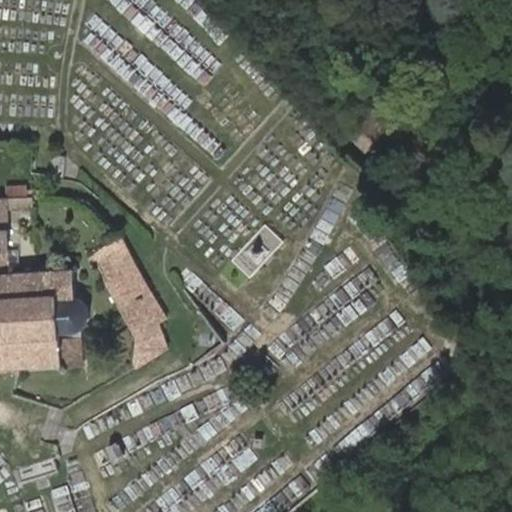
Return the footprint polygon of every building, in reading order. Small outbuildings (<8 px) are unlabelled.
[(28,187),(8,188),(9,199),(28,198),(28,187)] [(0,269),(17,269),(17,264),(10,264),(7,209),(32,208),(32,197),(28,198),(9,199),(0,198),(0,269)] [(229,263),(249,279),(281,239),(261,223),(229,263)] [(133,361),(137,369),(170,351),(156,327),(167,321),(123,238),(90,256),(103,274),(104,284),(134,333),(133,361)] [(0,369),(19,370),(59,369),(66,373),(66,379),(82,379),(81,331),(85,325),(87,318),(88,311),(87,306),(84,302),(79,299),(74,297),(74,268),(17,269),(0,269),(0,369)]
